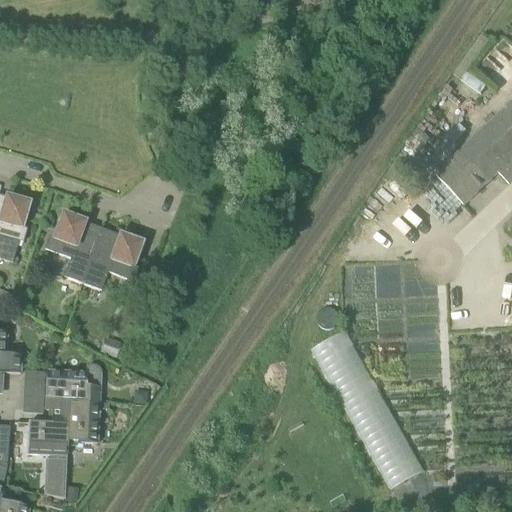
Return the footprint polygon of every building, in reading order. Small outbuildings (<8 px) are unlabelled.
[(509,187),(511,183),(511,105),(436,178),(464,208),(498,176),(509,187)] [(0,262),(11,265),(18,243),(22,244),(26,231),(21,230),(28,206),(6,199),(4,207),(0,206),(0,262)] [(82,286),(99,239),(81,232),(84,225),(62,217),(54,240),(49,239),(44,251),(70,261),(63,280),(82,286)] [(117,245),(99,239),(82,286),(101,293),(107,274),(133,284),(137,271),(133,269),(141,246),(119,238),(117,245)] [(14,310),(17,300),(6,296),(3,304),(14,310)] [(421,476),(351,331),(315,349),(386,493),(421,476)] [(0,375),(2,375),(19,376),(20,358),(5,358),(6,335),(0,334),(0,375)] [(115,360),(120,345),(104,340),(99,355),(115,360)] [(85,376),(46,374),(44,412),(48,412),(48,420),(59,421),(60,404),(98,406),(100,376),(99,373),(96,370),(93,369),(89,369),(86,372),(85,376)] [(146,407),(147,395),(134,394),(133,406),(146,407)] [(67,421),(66,445),(96,446),(98,406),(60,404),(59,421),(67,421)] [(47,427),(28,426),(26,457),(65,459),(66,445),(67,421),(59,421),(48,420),(47,427)] [(65,488),(61,503),(73,506),(77,491),(65,488)] [(0,511),(27,511),(28,510),(0,503),(0,511)]
